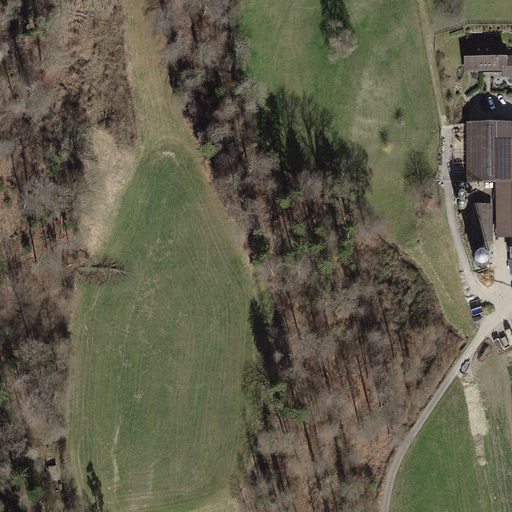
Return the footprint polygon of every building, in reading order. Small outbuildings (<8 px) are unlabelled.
[(504,48),(471,48),(471,70),(503,70),(503,76),(511,76),(511,57),(504,58),(504,48)] [(511,236),(511,258),(511,124),(469,125),(469,182),(496,182),(508,182),(508,236),(511,236)] [(496,236),(508,236),(508,182),(496,182),(496,236)] [(470,206),(470,214),(476,214),(476,219),(489,219),(489,206),(470,206)] [(476,214),(470,214),(471,240),(477,240),(478,248),(489,248),(489,219),(476,219),(476,214)] [(58,479),(57,467),(47,468),(49,481),(58,479)]
